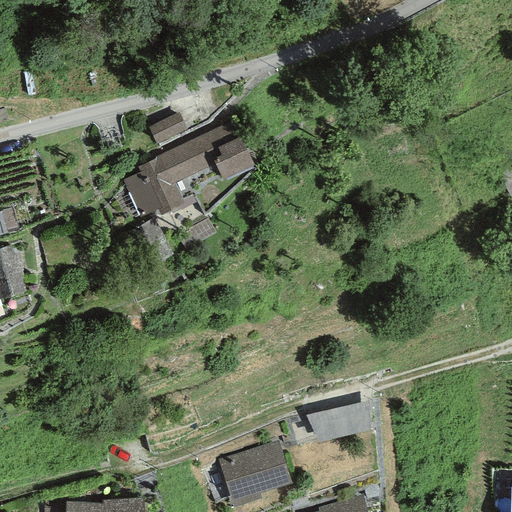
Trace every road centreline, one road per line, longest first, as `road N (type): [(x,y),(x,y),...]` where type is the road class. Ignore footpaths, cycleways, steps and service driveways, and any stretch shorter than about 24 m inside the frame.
road 1 (unclassified): [(424,0),(369,32),(0,138)]
road 2 (track): [(273,60),(210,122),(134,162),(99,203),(38,230),(37,299),(0,327)]
